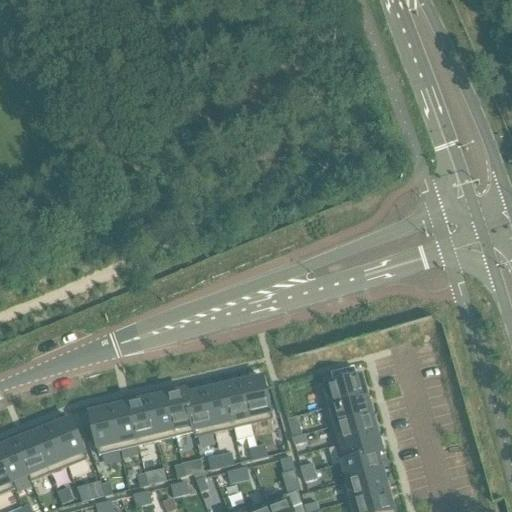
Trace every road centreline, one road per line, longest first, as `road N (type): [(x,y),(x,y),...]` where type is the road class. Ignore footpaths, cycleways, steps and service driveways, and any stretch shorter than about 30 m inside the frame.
road 1 (unclassified): [(114,347),(487,243)]
road 2 (unclassified): [(474,206),(242,289),(114,347)]
road 3 (secondary): [(398,0),(474,206)]
road 4 (secondary): [(508,194),(423,0)]
road 5 (residential): [(445,511),(400,350)]
road 6 (residential): [(0,389),(114,347)]
